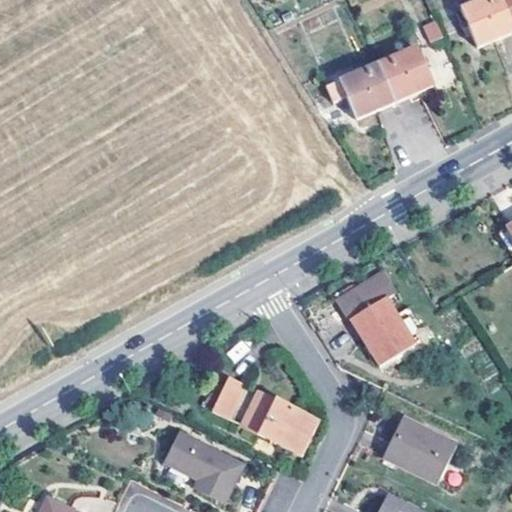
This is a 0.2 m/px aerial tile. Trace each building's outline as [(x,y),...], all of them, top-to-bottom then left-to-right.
[(475,49),(511,34),(511,30),(498,0),(488,0),(460,12),(475,49)] [(511,0),(498,0),(511,30),(511,0)] [(377,68),(393,105),(432,89),(415,51),(377,68)] [(356,121),(393,105),(377,68),(324,90),(333,108),(347,102),(356,121)] [(354,319),(389,296),(400,289),(387,269),(341,299),(354,319)] [(354,319),(383,366),(430,336),(411,306),(400,313),(389,296),(354,319)] [(246,395),(229,385),(215,410),(233,420),(246,395)] [(294,452),(312,419),(265,393),(247,426),(294,452)] [(312,419),(294,452),(302,456),(320,423),(312,419)] [(459,448),(405,421),(387,457),(441,484),(459,448)] [(245,467),(183,435),(168,464),(202,481),(198,488),(226,503),(245,467)] [(415,511),(389,498),(382,511),(415,511)] [(75,511),(50,499),(43,511),(75,511)]
